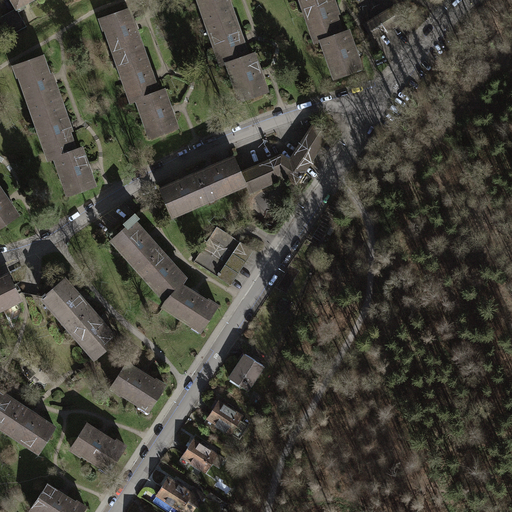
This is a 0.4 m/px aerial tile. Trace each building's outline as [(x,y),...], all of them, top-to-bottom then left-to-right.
[(31,0),(10,0),(16,9),(31,0)] [(198,0),(207,24),(233,15),(227,0),(198,0)] [(300,0),(316,42),(322,39),(342,32),(335,14),(337,13),(332,0),(300,0)] [(364,24),(373,39),(403,20),(395,5),(364,24)] [(16,9),(0,17),(0,27),(6,37),(26,26),(16,9)] [(106,28),(117,60),(143,50),(128,9),(100,18),(104,29),(106,28)] [(207,24),(222,65),(228,63),(247,55),(233,15),(207,24)] [(335,77),(360,68),(347,30),(342,32),(322,39),(335,77)] [(117,60),(131,101),(137,98),(157,91),(143,50),(117,60)] [(241,100),(267,91),(254,53),(247,55),(228,63),(241,100)] [(20,75),(33,112),(61,102),(52,74),(49,75),(42,55),(14,65),(18,75),(20,75)] [(151,136),(176,127),(163,89),(157,91),(137,98),(151,136)] [(33,112),(49,159),(56,157),(75,150),(69,131),(71,130),(61,102),(33,112)] [(290,161),(304,170),(327,134),(314,126),(290,161)] [(69,194),(95,185),(81,148),(75,150),(56,157),(69,194)] [(290,161),(281,156),(241,173),(245,183),(249,190),(276,179),(274,173),(280,170),(298,182),(305,172),(304,170),(290,161)] [(209,199),(245,183),(241,173),(234,157),(197,173),(209,199)] [(172,215),(209,199),(197,173),(161,189),(172,215)] [(0,226),(18,215),(0,189),(0,226)] [(112,239),(139,269),(160,250),(134,220),(138,217),(135,213),(124,222),(127,225),(112,239)] [(194,261),(231,285),(253,250),(217,226),(194,261)] [(160,250),(139,269),(166,299),(181,284),(185,277),(160,250)] [(0,308),(21,298),(8,273),(0,277),(0,308)] [(41,296),(69,327),(90,309),(64,278),(46,294),(45,292),(41,296)] [(163,305),(201,330),(217,305),(208,299),(207,301),(181,284),(166,299),(163,305)] [(69,327),(95,357),(116,338),(90,309),(69,327)] [(229,378),(246,389),(263,365),(246,353),(229,378)] [(121,392),(148,410),(165,385),(156,379),(155,381),(127,362),(110,387),(120,393),(121,392)] [(0,424),(5,428),(21,405),(0,390),(0,424)] [(207,418),(231,433),(242,415),(219,400),(207,418)] [(5,428),(39,450),(54,427),(21,405),(5,428)] [(249,425),(240,419),(231,433),(239,439),(249,425)] [(81,452),(108,470),(125,445),(116,440),(115,441),(87,423),(70,447),(80,454),(81,452)] [(181,457),(205,472),(211,463),(217,454),(193,438),(181,457)] [(224,459),(217,454),(211,463),(218,468),(224,459)] [(169,476),(157,494),(181,510),(187,500),(192,492),(169,476)] [(81,511),(85,507),(76,501),(75,502),(47,484),(31,508),(36,511),(81,511)] [(194,489),(192,492),(187,500),(197,506),(203,496),(194,489)]
